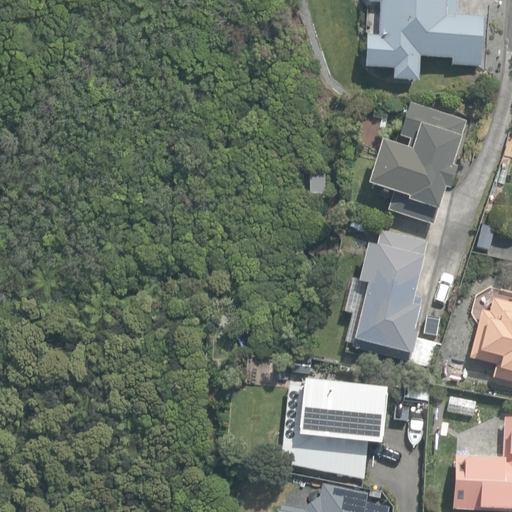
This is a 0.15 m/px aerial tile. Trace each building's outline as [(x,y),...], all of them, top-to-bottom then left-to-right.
[(382,0),(379,39),(364,38),(361,66),(392,69),(391,78),(419,81),(421,54),(478,59),(482,13),(457,11),(458,0),(382,0)] [(388,211),(433,226),(444,190),(449,191),(456,169),(452,168),(466,123),(410,105),(399,137),(410,141),(407,151),(405,150),(395,183),(397,184),(388,211)] [(479,248),(489,250),(493,228),(483,226),(479,248)] [(389,353),(407,358),(412,337),(415,338),(422,310),(419,310),(421,299),(414,297),(425,252),(378,241),(352,348),(388,357),(389,353)] [(511,290),(509,300),(493,297),(491,309),(480,309),(469,355),(494,360),(494,376),(511,380),(511,290)] [(381,381),(283,376),(269,461),(359,477),(364,441),(372,442),(381,381)] [(511,411),(505,410),(504,455),(452,454),(449,506),(511,507),(511,411)] [(369,493),(321,484),(319,496),(303,506),(279,502),(276,511),(389,511),(391,508),(367,503),(369,493)]
